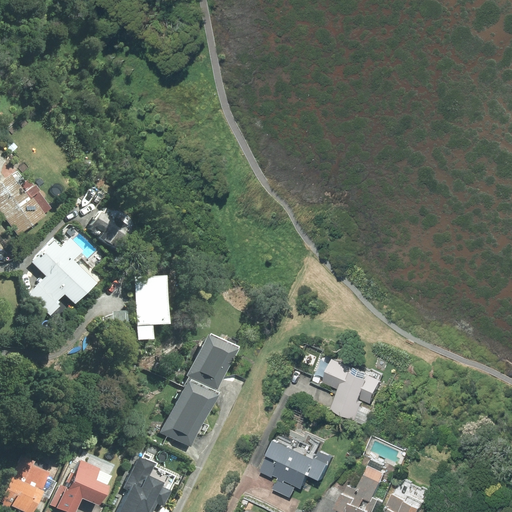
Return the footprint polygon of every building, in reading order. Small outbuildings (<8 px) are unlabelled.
[(24,182),(16,171),(0,182),(0,212),(17,236),(44,216),(43,214),(50,208),(28,178),(24,182)] [(131,230),(98,212),(91,225),(105,232),(102,237),(121,248),(131,230)] [(58,246),(52,240),(30,261),(45,276),(27,294),(49,315),(67,297),(72,302),(93,282),(75,264),(84,255),(66,237),(58,246)] [(165,275),(132,276),(135,339),(151,338),(150,324),(167,323),(165,275)] [(126,331),(125,308),(111,309),(111,312),(102,315),(102,331),(126,331)] [(235,347),(206,334),(186,379),(214,392),(235,347)] [(334,408),(357,418),(366,399),(373,402),(386,374),(361,363),(359,366),(339,357),(328,382),(343,388),(334,408)] [(214,392),(186,379),(161,431),(190,445),(215,393),(214,392)] [(284,438),(279,436),(263,471),(281,479),(277,488),(294,495),(299,483),(305,486),(312,470),(325,476),(335,456),(320,448),(321,445),(288,430),(284,438)] [(33,461),(20,455),(10,475),(41,489),(48,471),(32,464),(33,461)] [(155,464),(137,456),(122,488),(127,490),(116,511),(143,511),(144,511),(151,511),(155,503),(162,506),(169,490),(167,489),(173,476),(154,467),(155,464)] [(98,468),(79,460),(65,490),(74,494),(97,504),(105,485),(93,479),(98,468)] [(351,484),(341,505),(351,510),(350,511),(370,511),(372,509),(375,511),(381,498),(376,496),(388,471),(372,463),(360,488),(351,484)] [(30,511),(41,489),(10,475),(0,496),(0,501),(2,502),(0,505),(16,511),(30,511)] [(71,501),(74,494),(65,490),(61,488),(53,506),(65,511),(68,511),(73,502),(71,501)] [(421,511),(425,506),(396,492),(386,511),(421,511)]
